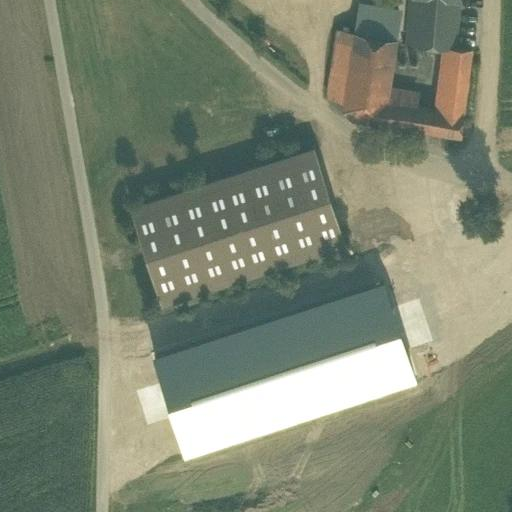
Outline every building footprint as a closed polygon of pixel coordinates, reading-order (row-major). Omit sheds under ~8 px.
[(442,45),(455,46),(458,0),(411,0),(408,41),(442,45)] [(360,1),(355,31),(396,38),(399,8),(360,1)] [(329,96),(342,108),(355,31),(338,28),(328,96),(329,96)] [(353,116),(417,127),(420,104),(417,104),(387,98),(389,83),(396,38),(355,31),(342,108),(353,116)] [(442,45),(436,107),(448,109),(455,46),(442,45)] [(455,46),(448,109),(463,112),(471,48),(455,46)] [(387,98),(417,104),(420,88),(389,83),(387,98)] [(417,127),(431,129),(434,107),(420,104),(417,127)] [(460,134),(463,112),(448,109),(436,107),(434,107),(431,129),(460,134)] [(131,206),(162,301),(345,242),(314,146),(131,206)] [(383,279),(154,354),(185,450),(414,375),(383,279)]
